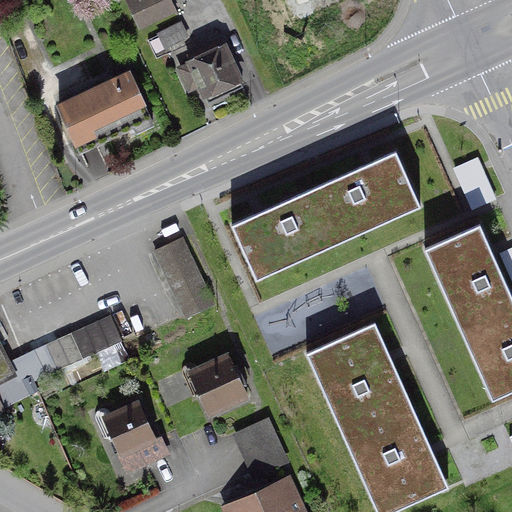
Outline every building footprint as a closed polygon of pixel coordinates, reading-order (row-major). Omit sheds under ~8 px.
[(137,29),(173,12),(167,0),(127,0),(124,2),(137,29)] [(185,38),(178,24),(160,33),(167,47),(185,38)] [(223,96),(241,88),(222,47),(187,63),(190,68),(180,72),(188,90),(198,85),(203,97),(220,89),(223,96)] [(130,136),(151,126),(124,68),(112,73),(116,80),(57,108),(75,146),(92,138),(90,136),(96,133),(101,143),(127,130),(130,136)] [(257,279),(421,208),(396,150),(372,161),(262,208),(232,221),(257,279)] [(492,401),(511,391),(511,294),(493,250),(481,224),(426,248),(492,401)] [(211,305),(180,240),(153,253),(184,318),(211,305)] [(30,351),(42,377),(120,342),(108,316),(30,351)] [(390,358),(374,322),(308,350),(378,511),(386,511),(446,486),(431,452),(390,358)] [(0,380),(11,375),(0,352),(0,380)] [(245,397),(240,386),(243,384),(235,366),(232,367),(226,356),(188,373),(207,414),(245,397)] [(126,472),(143,464),(164,454),(157,437),(153,439),(136,402),(102,419),(126,472)] [(267,417),(230,434),(251,480),(288,463),(267,417)] [(298,511),(285,482),(226,509),(227,511),(298,511)]
